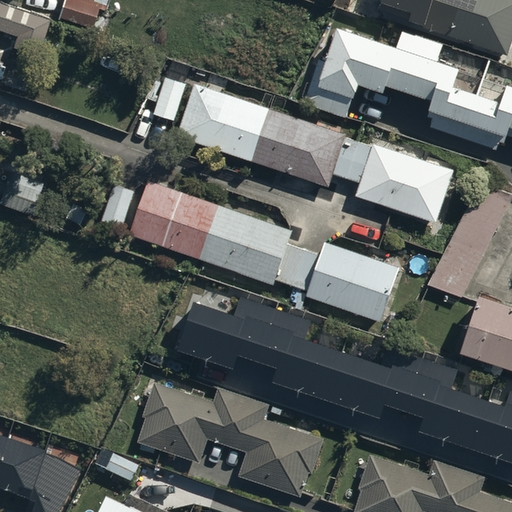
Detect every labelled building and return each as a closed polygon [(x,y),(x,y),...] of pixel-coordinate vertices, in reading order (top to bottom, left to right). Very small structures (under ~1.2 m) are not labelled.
[(110,2),(104,0),(67,0),(61,16),(100,31),(110,2)] [(415,15),(412,24),(509,55),(511,45),(511,0),(382,0),(382,4),(415,15)] [(34,63),(50,22),(2,3),(0,8),(0,33),(13,38),(7,53),(34,63)] [(318,61),(304,106),(347,119),(353,99),(356,100),(361,85),(386,93),(388,87),(433,101),(428,118),(433,119),(429,130),(497,151),(500,143),(506,145),(508,138),(511,139),(511,86),(509,85),(508,88),(460,73),(461,69),(438,62),(443,46),(402,33),(397,47),(339,28),(328,64),(318,61)] [(188,86),(168,79),(156,114),(176,121),(188,86)] [(434,227),(453,172),(196,84),(177,140),(327,191),(332,177),(360,187),(355,200),(434,227)] [(15,174),(3,204),(30,214),(42,184),(15,174)] [(152,183),(134,234),(387,322),(405,271),(324,243),(319,258),(289,247),(294,232),(152,183)] [(138,195),(117,187),(103,220),(123,229),(138,195)] [(511,203),(481,190),(430,286),(464,297),(511,203)] [(195,305),(180,350),(233,368),(237,355),(276,368),(271,383),(379,420),(384,405),(424,418),(419,431),(511,462),(511,392),(505,408),(450,389),(456,371),(397,351),(391,368),(304,339),(310,321),(242,298),(235,318),(195,305)] [(511,311),(481,301),(462,353),(511,370),(511,311)] [(303,499),(323,443),(264,422),(270,404),(222,387),(216,405),(161,386),(141,444),(203,465),(212,441),(249,454),(240,477),(303,499)] [(0,435),(0,489),(34,501),(30,511),(59,511),(82,471),(45,451),(0,435)] [(511,511),(511,502),(480,492),(486,474),(437,458),(431,475),(377,456),(357,511),(426,511),(427,511),(428,511),(511,511)] [(129,511),(108,502),(102,511),(129,511)]
